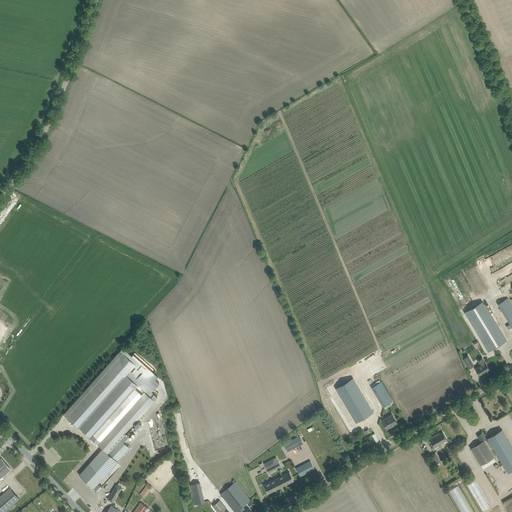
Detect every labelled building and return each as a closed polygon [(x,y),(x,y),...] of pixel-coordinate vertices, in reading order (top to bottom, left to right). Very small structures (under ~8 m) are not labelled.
[(473,269),(469,270),(474,285),(479,284),(473,269)] [(498,304),(505,315),(511,327),(511,305),(507,298),(498,304)] [(489,351),(506,340),(482,301),(465,311),(489,351)] [(123,348),(63,414),(79,428),(80,428),(91,437),(91,436),(98,443),(103,448),(89,464),(79,475),(94,488),(98,492),(102,487),(98,483),(104,477),(117,461),(121,458),(126,452),(129,447),(120,439),(155,399),(157,397),(151,391),(159,383),(155,379),(158,377),(133,355),(132,356),(123,348)] [(462,358),(468,368),(474,365),(468,355),(462,358)] [(475,368),(480,376),(486,372),(486,373),(490,370),(484,361),(482,357),(477,360),(479,364),(478,365),(479,366),(475,368)] [(353,378),(335,388),(356,423),(373,412),(353,378)] [(380,402),(383,407),(392,401),(390,397),(381,382),(371,387),(380,402)] [(382,420),(387,429),(397,423),(392,414),(382,420)] [(508,472),(511,469),(511,446),(501,429),(487,438),(508,472)] [(443,432),(429,440),(434,447),(447,439),(443,432)] [(486,439),(482,432),(477,435),(481,442),(483,440),(486,439)] [(283,444),(287,452),(304,443),(300,436),(283,444)] [(471,448),(473,452),(480,465),(493,457),(483,440),(481,442),(471,448)] [(281,466),(276,457),(264,464),(268,473),(281,466)] [(296,468),(300,477),(315,469),(310,461),(296,468)] [(5,462),(0,466),(0,465),(0,477),(10,469),(5,462)] [(289,471),(264,484),(268,493),(294,480),(289,471)] [(466,480),(480,511),(489,507),(475,476),(466,480)] [(189,485),(193,504),(205,501),(200,482),(189,485)] [(220,494),(234,511),(240,511),(244,509),(242,506),(250,500),(235,482),(220,494)] [(121,487),(116,484),(110,494),(115,497),(121,487)] [(140,494),(144,497),(150,489),(146,486),(140,494)] [(0,511),(3,511),(19,499),(10,488),(0,496),(0,511)] [(229,511),(219,500),(212,506),(217,511),(229,511)] [(133,511),(144,511),(148,508),(141,502),(133,511)]
